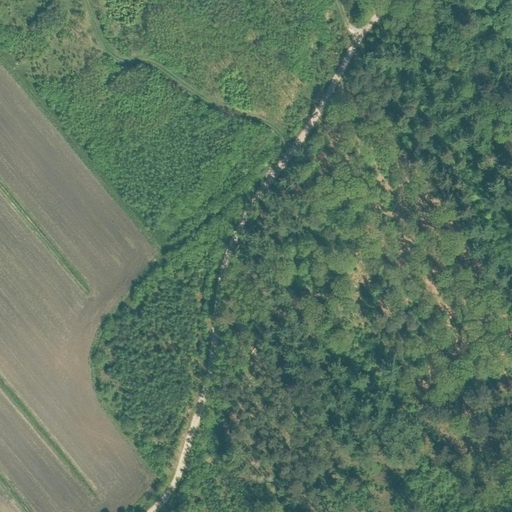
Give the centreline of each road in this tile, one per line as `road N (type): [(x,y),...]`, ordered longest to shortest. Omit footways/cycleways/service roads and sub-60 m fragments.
road 1 (track): [(394,0),(359,37),(241,224),(221,276),(211,361),(187,446),(174,482),(150,511)]
road 2 (track): [(290,152),(265,119),(226,111),(158,65),(116,58),(84,0)]
road 3 (track): [(511,154),(425,57),(350,52)]
